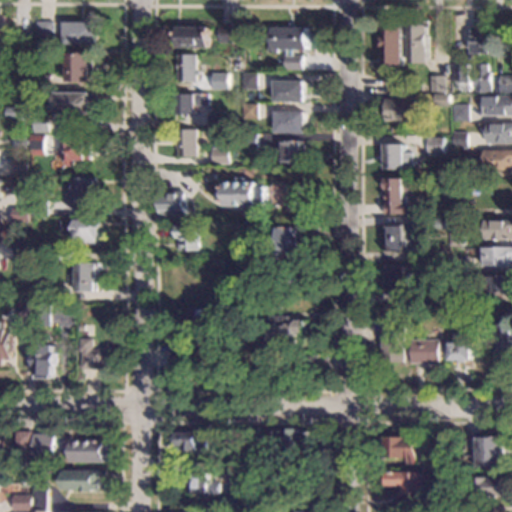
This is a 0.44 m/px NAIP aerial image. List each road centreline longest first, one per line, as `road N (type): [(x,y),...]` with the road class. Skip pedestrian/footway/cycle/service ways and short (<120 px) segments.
road 1 (residential): [(348,511),(345,0)]
road 2 (residential): [(141,511),(138,0)]
road 3 (residential): [(511,408),(0,407)]
